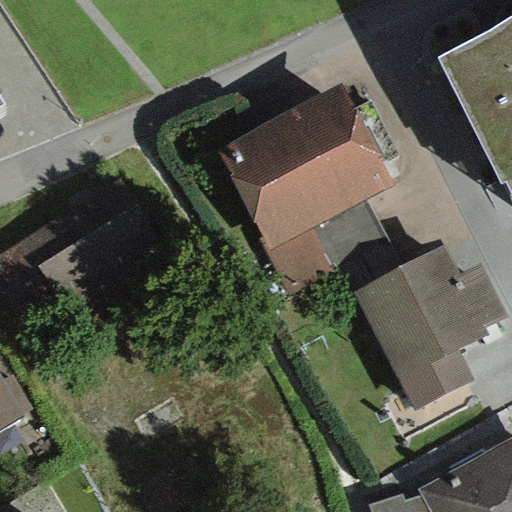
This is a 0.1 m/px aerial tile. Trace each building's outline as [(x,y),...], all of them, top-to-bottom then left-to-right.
[(511,17),(437,56),(502,181),(507,178),(511,187),(511,17)] [(0,120),(17,110),(0,84),(0,120)] [(343,94),(216,160),(290,302),(337,278),(328,260),(384,234),(370,207),(395,194),(343,94)] [(114,193),(0,257),(0,293),(23,335),(153,262),(114,193)] [(350,305),(358,301),(418,419),(476,390),(461,359),(492,344),(487,333),(508,323),(483,273),(461,284),(446,256),(406,276),(384,234),(328,260),(337,278),(350,305)] [(0,380),(0,426),(33,406),(15,377),(2,384),(0,380)] [(511,511),(511,437),(422,487),(425,494),(434,511),(511,511)] [(434,511),(425,494),(406,502),(403,494),(371,506),(372,511),(434,511)]
